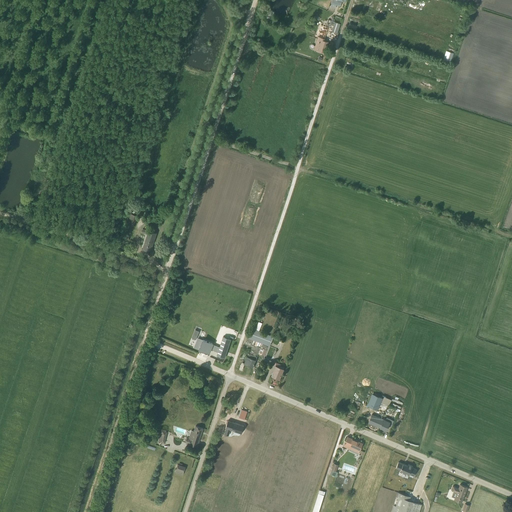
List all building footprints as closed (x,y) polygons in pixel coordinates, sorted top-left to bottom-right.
[(331,0),(330,3),(331,4),(330,7),(335,8),(336,5),(340,6),(341,2),(345,3),(346,0),(331,0)] [(340,24),(328,19),(325,29),(337,33),(340,24)] [(314,49),(325,53),(328,42),(325,40),(325,39),(318,36),(314,49)] [(134,228),(138,216),(130,214),(123,236),(129,237),(132,227),(134,228)] [(150,252),(157,233),(142,228),(141,232),(147,235),(142,249),(143,249),(142,249),(150,252)] [(244,350),(248,353),(244,364),(253,367),(258,354),(265,356),(269,347),(262,344),(263,344),(269,346),(273,337),(255,330),(258,322),(254,320),(251,328),(252,329),(244,350)] [(218,352),(217,356),(224,358),(230,340),(223,337),(219,347),(212,345),(213,344),(197,337),(193,348),(209,354),(211,350),(218,352)] [(281,364),(276,363),(272,371),(274,372),(273,376),(279,378),(284,367),(280,366),(281,364)] [(381,402),(379,406),(386,409),(387,405),(388,406),(391,400),(384,397),(381,402)] [(242,410),(239,418),(244,420),(247,411),(242,410)] [(228,416),(225,425),(233,427),(233,426),(239,428),(240,424),(237,423),(238,419),(228,416)] [(390,422),(384,419),(380,428),(386,430),(390,422)] [(186,446),(195,449),(196,447),(197,447),(203,429),(190,425),(189,425),(188,425),(188,426),(188,427),(188,428),(188,429),(189,429),(191,430),(188,438),(187,438),(185,443),(187,443),(186,446)] [(166,431),(161,429),(159,435),(161,435),(159,442),(165,443),(167,432),(166,432),(166,431)] [(349,451),(358,454),(363,443),(347,436),(343,446),(350,449),(349,451)] [(414,476),(417,470),(412,468),(413,466),(408,464),(407,466),(403,464),(398,462),(395,468),(400,470),(399,472),(409,476),(409,474),(414,476)] [(338,465),(334,463),(330,475),(336,477),(338,472),(336,472),(338,465)] [(177,473),(184,475),(185,468),(179,467),(177,473)] [(388,479),(377,511),(381,511),(383,511),(394,482),(388,479)] [(468,487),(467,487),(460,484),(458,488),(453,486),(451,490),(453,491),(451,497),(454,498),(454,500),(461,503),(468,487)] [(324,495),(325,492),(319,490),(314,504),(312,511),(318,511),(324,495)] [(410,497),(398,493),(394,505),(393,505),(390,511),(419,511),(420,509),(413,507),(414,502),(409,500),(410,497)]
